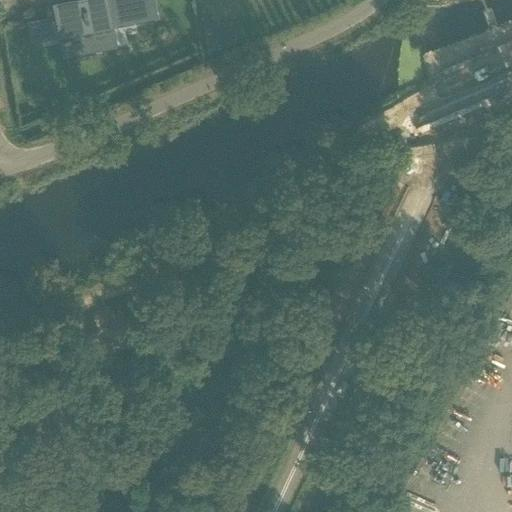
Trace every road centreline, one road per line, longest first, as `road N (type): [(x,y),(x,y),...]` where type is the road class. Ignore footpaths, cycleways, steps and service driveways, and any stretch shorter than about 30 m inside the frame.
road 1 (unclassified): [(0,331),(213,244),(382,119),(511,63)]
road 2 (secondary): [(270,511),(509,0)]
road 3 (unclassified): [(1,170),(312,39),(375,0)]
